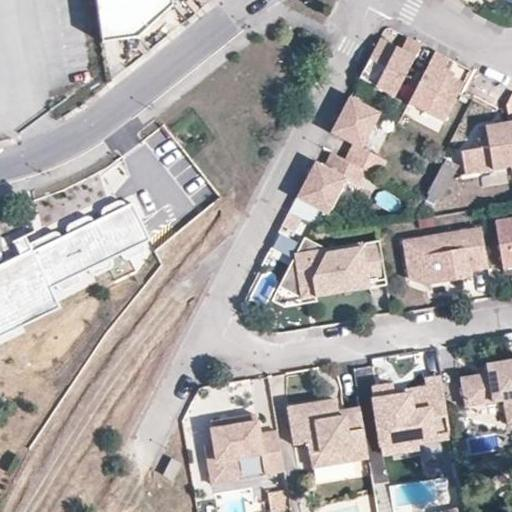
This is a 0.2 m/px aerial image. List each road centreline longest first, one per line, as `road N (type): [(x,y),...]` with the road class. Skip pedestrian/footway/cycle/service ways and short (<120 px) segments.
road 1 (residential): [(377,0),(209,329)]
road 2 (residential): [(209,329),(255,353),(511,314)]
road 3 (residential): [(0,164),(42,154),(129,103),(256,0)]
road 4 (residential): [(209,329),(139,467)]
road 5 (residential): [(385,0),(511,56)]
